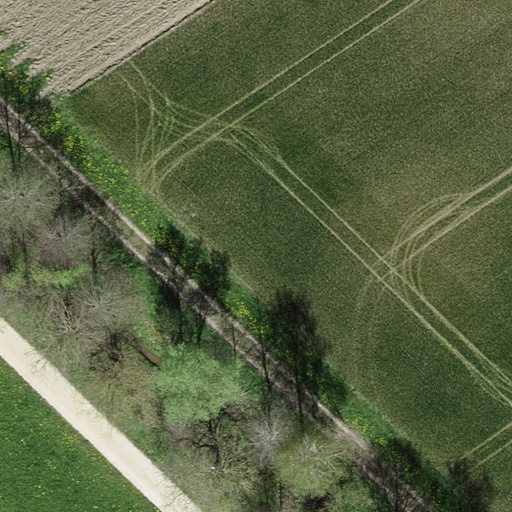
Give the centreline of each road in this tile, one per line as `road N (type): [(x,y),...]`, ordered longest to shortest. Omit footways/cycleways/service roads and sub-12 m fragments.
road 1 (track): [(0,117),(448,511)]
road 2 (track): [(188,511),(0,331)]
